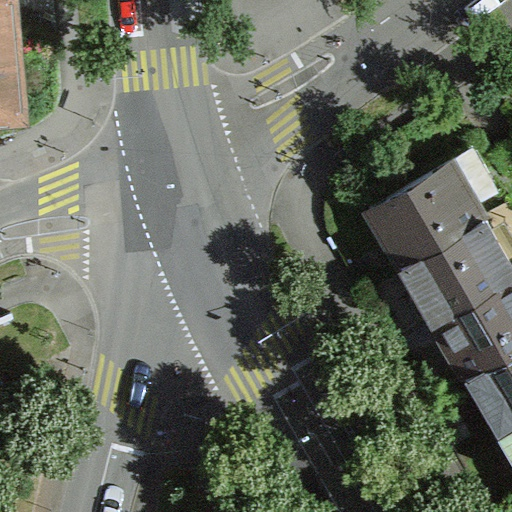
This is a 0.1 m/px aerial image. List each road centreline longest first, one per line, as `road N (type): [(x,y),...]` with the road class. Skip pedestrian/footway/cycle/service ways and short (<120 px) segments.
road 1 (primary): [(181,165),(265,353),(357,511)]
road 2 (tertiary): [(96,511),(181,165)]
road 3 (residential): [(181,165),(281,108),(437,0)]
road 4 (residential): [(181,165),(0,232)]
road 5 (primary): [(150,0),(156,65),(181,165)]
